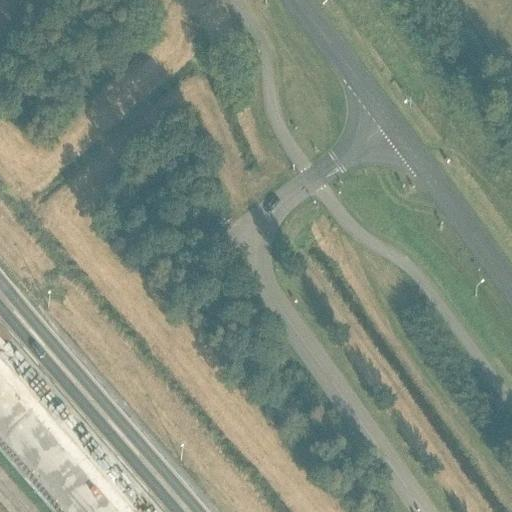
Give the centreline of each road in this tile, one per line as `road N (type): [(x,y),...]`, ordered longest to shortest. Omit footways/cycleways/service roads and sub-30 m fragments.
road 1 (unclassified): [(420,511),(272,300),(248,239),(267,213),(388,122)]
road 2 (motorway): [(157,511),(0,329)]
road 3 (tertiary): [(511,290),(388,122)]
road 4 (tertiary): [(388,122),(295,0)]
road 5 (motorway): [(0,406),(90,511)]
